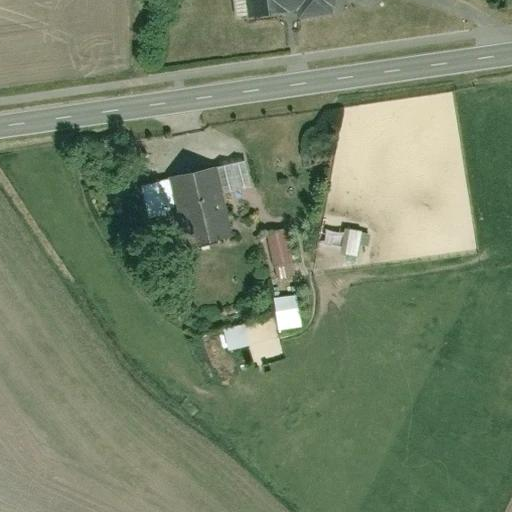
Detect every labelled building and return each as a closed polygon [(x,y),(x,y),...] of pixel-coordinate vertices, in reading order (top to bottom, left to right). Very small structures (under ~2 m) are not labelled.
[(243,0),(246,18),(298,13),(299,22),(331,18),(331,10),(334,10),(333,0),(243,0)] [(237,192),(253,189),(247,164),(231,168),(237,192)] [(237,192),(231,168),(214,172),(219,197),(237,192)] [(214,172),(138,190),(154,258),(230,241),(219,197),(214,172)] [(284,232),(265,236),(272,267),(291,263),(284,232)] [(295,281),(291,263),(272,267),(276,285),(295,281)]
